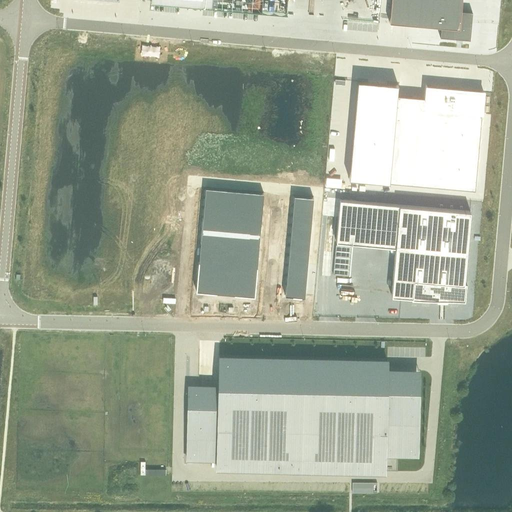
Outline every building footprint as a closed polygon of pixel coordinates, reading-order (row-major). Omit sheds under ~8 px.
[(150,0),(150,1),(261,11),(262,0),(150,0)] [(461,10),(461,0),(391,0),(389,22),(441,27),(440,37),(470,39),(472,11),(461,10)] [(344,80),(336,179),(462,190),(471,91),(412,86),(411,97),(384,95),(385,84),(344,80)] [(254,296),(264,192),(205,187),(196,291),(254,296)] [(293,195),(285,296),(304,297),(313,197),(293,195)] [(340,199),(336,242),(395,247),(391,295),(411,297),(411,300),(465,301),(466,283),(464,283),(470,211),(340,199)] [(352,246),(336,245),(333,275),(349,276),(352,246)] [(385,470),(385,452),(397,453),(417,453),(419,382),(387,381),(387,368),(387,361),(219,357),(218,385),(218,398),(188,397),(187,447),(217,448),(216,458),(216,466),(385,470)]
